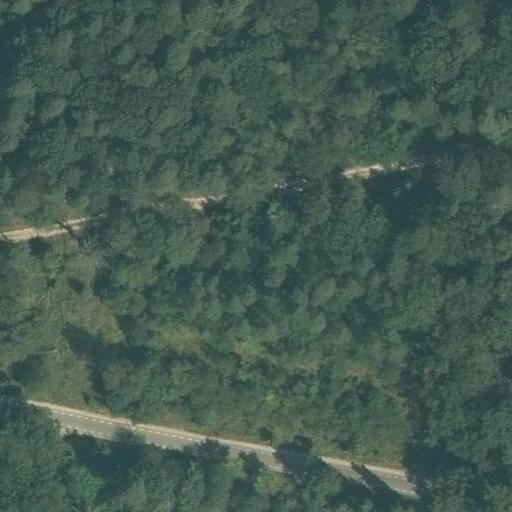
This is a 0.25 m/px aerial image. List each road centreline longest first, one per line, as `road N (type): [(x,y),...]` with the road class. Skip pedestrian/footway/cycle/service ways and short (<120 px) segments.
road 1 (tertiary): [(511,505),(82,429),(0,406)]
road 2 (track): [(0,239),(511,142)]
